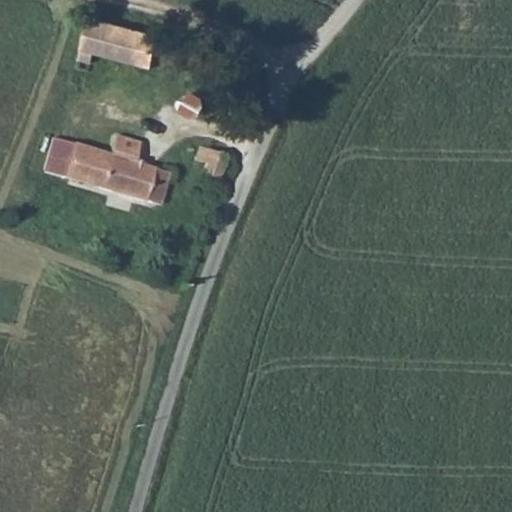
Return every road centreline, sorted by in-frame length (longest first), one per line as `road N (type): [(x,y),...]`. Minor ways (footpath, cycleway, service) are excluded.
road 1 (unclassified): [(132,511),(225,234),(309,63)]
road 2 (track): [(97,0),(171,15),(309,63),(359,0)]
